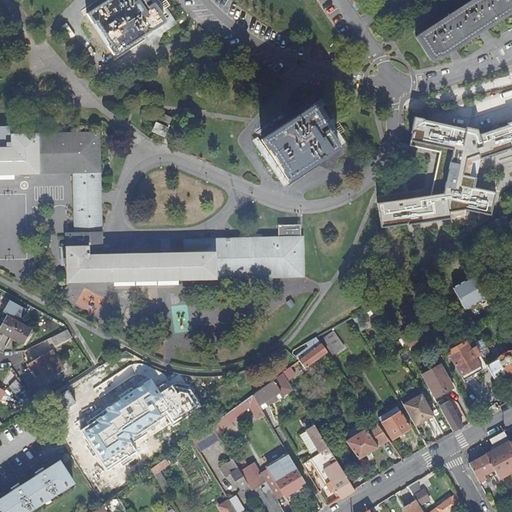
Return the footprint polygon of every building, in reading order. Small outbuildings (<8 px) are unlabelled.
[(146,10),(142,4),(147,0),(112,0),(88,16),(94,24),(96,23),(111,46),(109,47),(115,56),(144,36),(145,35),(164,23),(153,6),(146,10)] [(146,10),(153,6),(149,0),(147,0),(142,4),(146,10)] [(511,0),(477,0),(418,39),(432,61),(432,62),(440,57),(441,59),(447,55),(453,51),(456,49),(479,34),(484,31),(487,29),(511,13),(511,12),(511,0)] [(145,35),(144,36),(148,40),(157,44),(162,33),(176,24),(171,18),(164,23),(145,35)] [(96,23),(94,24),(109,47),(111,46),(96,23)] [(313,108),(314,109),(321,104),(317,97),(303,107),(290,107),(290,117),(293,121),(313,108)] [(322,136),(318,129),(324,125),(314,109),(313,108),(293,121),(262,142),(268,150),(271,148),(286,170),(283,172),(289,182),(319,161),(340,148),(339,147),(329,131),(322,136)] [(480,130),(416,116),(409,145),(441,152),(431,194),(377,203),(381,228),(467,215),(467,212),(492,216),(497,190),(476,186),(482,158),(511,147),(511,123),(481,134),(480,130)] [(154,132),(165,137),(169,130),(158,124),(154,132)] [(322,136),(329,131),(324,125),(318,129),(322,136)] [(103,280),(303,276),(302,240),(279,241),(262,241),(188,243),(188,255),(104,257),(104,248),(101,248),(100,192),(99,136),(14,137),(14,132),(0,132),(0,172),(76,171),(79,236),(69,236),(70,281),(94,280),(94,285),(104,284),(103,280)] [(340,148),(319,161),(323,167),(332,170),(336,160),(351,149),(346,142),(339,147),(340,148)] [(271,148),(268,150),(283,172),(286,170),(271,148)] [(279,241),(302,240),(302,224),(298,224),(279,224),(279,241)] [(36,240),(37,288),(55,288),(53,240),(36,240)] [(466,311),(481,303),(488,299),(488,298),(476,276),(454,289),(466,311)] [(369,310),(354,319),(356,321),(371,313),(369,310)] [(371,313),(356,321),(362,332),(367,329),(363,322),(370,318),(369,315),(371,314),(371,313)] [(8,316),(0,331),(0,332),(11,338),(20,323),(8,316)] [(20,323),(11,338),(25,346),(34,331),(20,323)] [(73,337),(68,329),(52,337),(56,346),(73,337)] [(407,331),(400,335),(406,347),(414,342),(407,331)] [(334,334),(322,341),(332,357),(344,350),(334,334)] [(328,353),(322,346),(300,361),(305,369),(328,353)] [(463,377),(481,366),(470,346),(451,357),(463,377)] [(29,368),(37,378),(60,363),(53,353),(29,368)] [(511,353),(488,366),(498,383),(511,374),(511,353)] [(42,386),(65,371),(60,363),(37,378),(42,386)] [(437,399),(455,390),(441,366),(424,376),(437,399)] [(287,380),(283,374),(274,380),(278,387),(287,380)] [(245,375),(240,379),(247,389),(252,386),(245,375)] [(247,389),(240,379),(232,385),(239,395),(247,389)] [(254,388),(256,391),(262,386),(258,380),(251,384),(254,388)] [(278,387),(274,380),(253,396),(260,407),(282,394),(278,387)] [(239,395),(232,385),(228,388),(235,398),(239,395)] [(39,397),(32,386),(26,390),(33,400),(39,397)] [(260,407),(253,396),(212,426),(218,435),(237,420),(236,419),(250,409),(258,420),(265,416),(260,407)] [(416,428),(435,417),(422,396),(404,406),(416,428)] [(451,427),(454,432),(463,427),(449,401),(440,406),(451,427)] [(380,420),(383,425),(402,413),(399,408),(380,420)] [(393,441),(412,429),(402,413),(383,425),(393,441)] [(390,442),(377,424),(347,443),(360,461),(379,449),(379,448),(390,442)] [(329,449),(315,426),(301,435),(309,448),(315,444),(319,452),(313,456),(312,456),(314,459),(329,449)] [(511,446),(505,433),(491,441),(496,450),(487,455),(495,472),(498,475),(500,479),(511,472),(511,446)] [(315,444),(309,448),(313,456),(319,452),(315,444)] [(355,492),(329,449),(314,459),(312,461),(332,493),(336,490),(342,500),(355,492)] [(489,480),(498,475),(495,472),(487,455),(470,465),(483,488),(491,484),(489,480)] [(285,496),(286,498),(302,488),(300,486),(306,483),(289,456),(268,469),(269,470),(285,496)] [(253,491),(267,483),(262,475),(255,464),(242,473),(234,460),(219,469),(225,478),(231,474),(241,490),(244,488),(246,491),(251,488),(253,491)] [(152,471),(161,485),(165,482),(160,473),(169,466),(166,461),(152,471)] [(0,511),(29,511),(74,484),(60,463),(46,472),(44,469),(36,474),(39,477),(22,488),(19,484),(12,489),(15,493),(0,502),(0,511)] [(267,483),(277,500),(285,496),(269,470),(262,475),(267,483)] [(422,506),(432,500),(426,490),(416,495),(422,506)] [(452,511),(463,504),(457,495),(434,511),(452,511)] [(244,511),(236,499),(229,503),(235,511),(244,511)] [(95,511),(105,511),(111,506),(109,502),(95,511)] [(407,511),(424,511),(420,504),(418,502),(406,509),(407,511)] [(235,511),(229,503),(220,508),(222,511),(235,511)]
